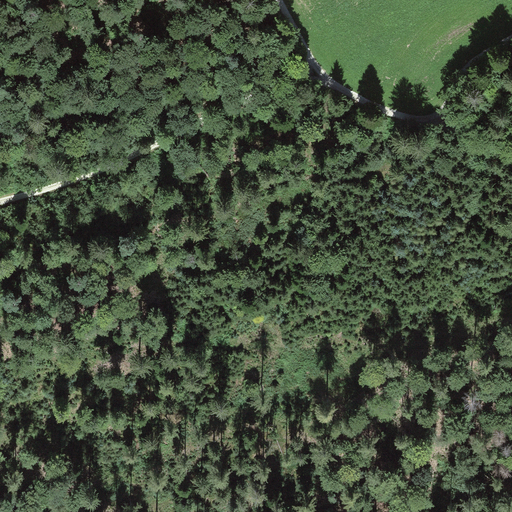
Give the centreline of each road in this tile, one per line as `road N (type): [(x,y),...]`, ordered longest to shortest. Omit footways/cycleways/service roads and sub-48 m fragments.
road 1 (track): [(325,75),(0,202)]
road 2 (track): [(507,147),(484,148),(441,125),(378,108),(325,75)]
